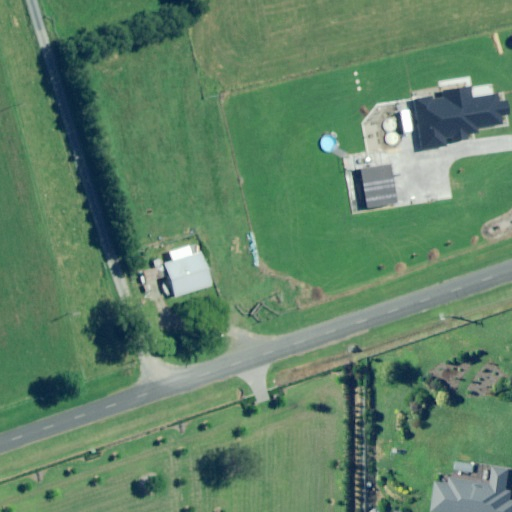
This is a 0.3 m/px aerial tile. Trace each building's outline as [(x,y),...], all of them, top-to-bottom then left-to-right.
[(446,96),(415,101),(424,149),(467,142),(466,134),(478,132),(477,127),(503,123),(501,115),(509,114),(507,101),(499,102),(498,95),(473,99),(471,87),(445,91),(446,96)] [(390,166),(363,171),(370,210),(398,205),(390,166)] [(208,286),(196,247),(186,250),(188,256),(161,265),(172,298),(208,286)] [(476,462),(456,460),(454,471),(475,473),(476,462)] [(436,482),(432,511),(511,511),(511,499),(510,500),(511,488),(506,487),(509,470),(492,468),(489,484),(450,478),(449,484),(436,482)]
